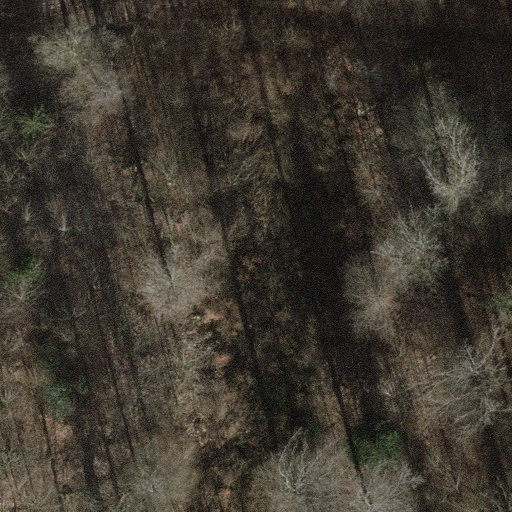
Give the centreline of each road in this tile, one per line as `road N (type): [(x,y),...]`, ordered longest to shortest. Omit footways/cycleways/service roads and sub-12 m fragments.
road 1 (track): [(0,27),(181,0)]
road 2 (track): [(360,0),(511,20)]
